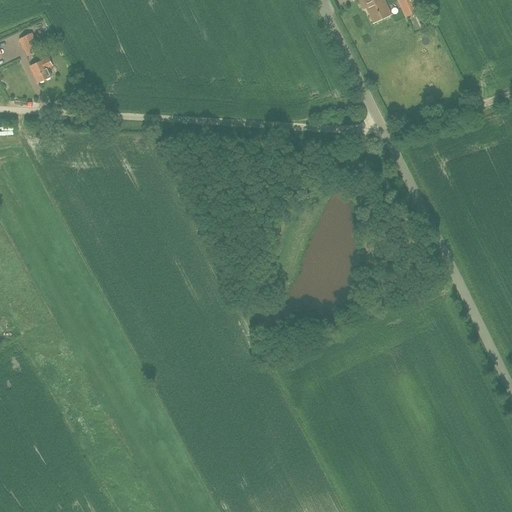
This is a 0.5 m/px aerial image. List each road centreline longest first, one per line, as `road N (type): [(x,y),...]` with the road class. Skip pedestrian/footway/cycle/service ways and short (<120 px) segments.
road 1 (track): [(511,93),(384,131),(0,109)]
road 2 (unclassified): [(511,389),(321,0)]
